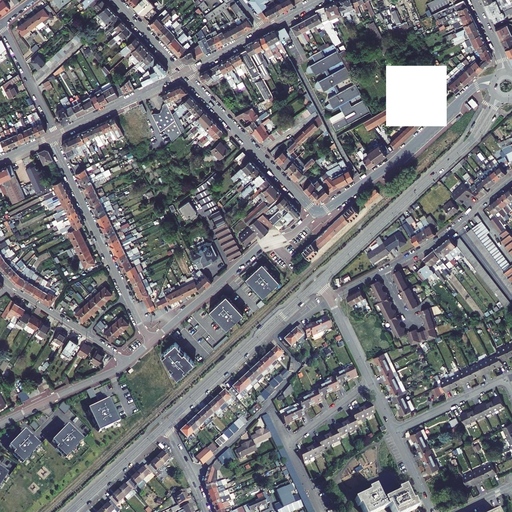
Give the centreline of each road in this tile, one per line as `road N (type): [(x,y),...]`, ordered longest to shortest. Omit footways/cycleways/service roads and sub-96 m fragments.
road 1 (residential): [(192,476),(297,369),(279,333),(330,300)]
road 2 (tertiary): [(164,425),(318,282)]
road 3 (tertiary): [(318,282),(465,146)]
road 4 (residential): [(316,211),(391,164),(472,89)]
road 5 (residential): [(183,73),(316,211)]
road 6 (residential): [(295,233),(257,247),(151,340)]
road 7 (residential): [(50,137),(127,298)]
road 8 (residential): [(384,271),(437,241),(511,178)]
road 9 (residential): [(56,134),(183,73)]
road 10 (residential): [(0,422),(125,363)]
road 11 (tertiary): [(71,511),(164,425)]
road 12 (residential): [(393,431),(505,379)]
road 13 (residential): [(0,24),(56,134)]
